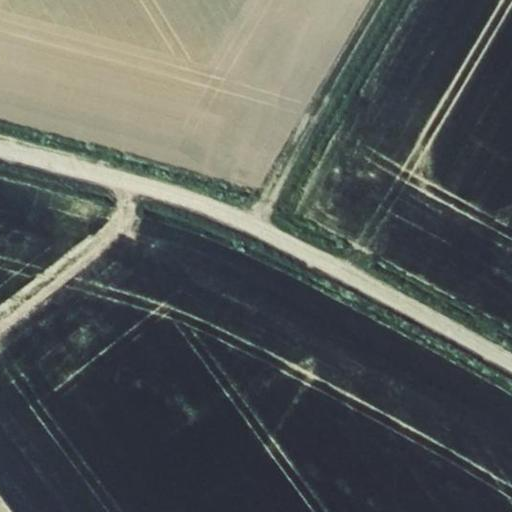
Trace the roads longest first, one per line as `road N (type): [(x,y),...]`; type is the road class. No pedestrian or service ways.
road 1 (unclassified): [(511,365),(254,225),(186,198),(0,149)]
road 2 (track): [(254,225),(388,0)]
